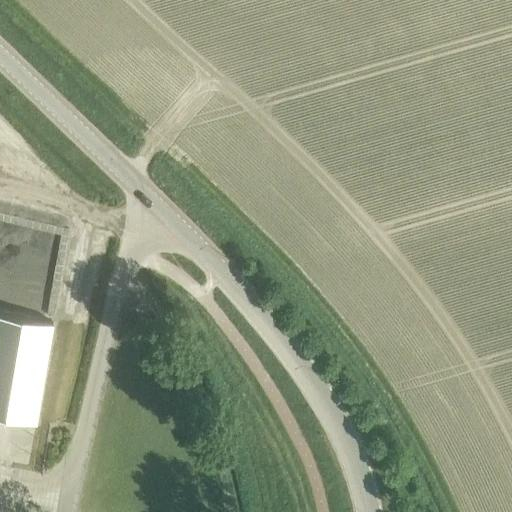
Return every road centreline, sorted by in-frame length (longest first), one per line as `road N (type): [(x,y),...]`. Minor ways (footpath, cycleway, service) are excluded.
road 1 (secondary): [(367,511),(339,429),(271,328),(0,56)]
road 2 (track): [(124,224),(0,182)]
